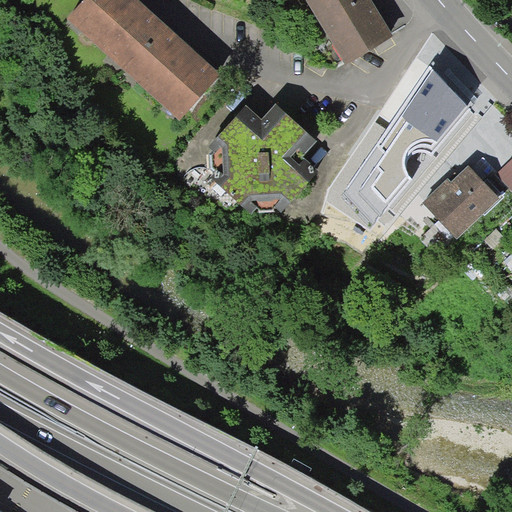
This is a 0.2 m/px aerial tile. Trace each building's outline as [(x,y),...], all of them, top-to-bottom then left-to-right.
[(122,68),(165,21),(140,0),(82,0),(68,17),(122,68)] [(336,0),(305,0),(314,14),(336,0)] [(394,36),(371,0),(336,0),(314,14),(346,65),(394,36)] [(179,119),(222,73),(165,21),(122,68),(179,119)] [(469,108),(430,65),(344,192),(374,225),(413,179),(411,177),(410,175),(408,169),(408,165),(408,161),(411,156),(415,154),(418,152),(423,152),(427,153),(430,155),(469,108)] [(317,141),(276,103),(262,119),(246,105),(209,147),(214,151),(212,154),(209,154),(210,170),(215,173),(211,177),(252,214),(258,207),(274,207),(282,212),(319,172),(303,157),(317,141)] [(511,158),(496,174),(511,190),(511,158)] [(500,198),(469,165),(451,182),(448,179),(422,203),(456,239),(500,198)]
